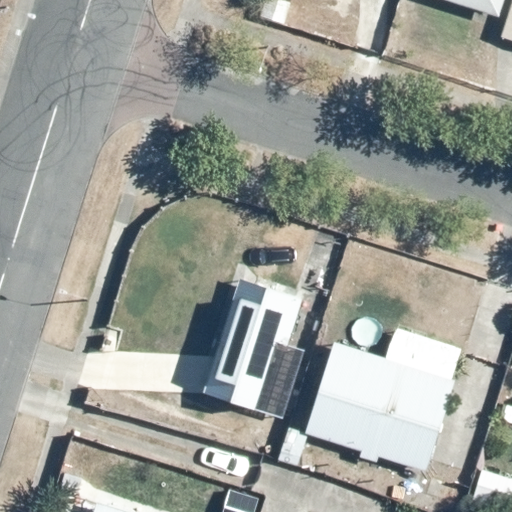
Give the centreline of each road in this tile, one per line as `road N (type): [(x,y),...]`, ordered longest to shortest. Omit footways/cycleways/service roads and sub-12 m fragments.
road 1 (residential): [(70,55),(511,190)]
road 2 (secondary): [(70,55),(0,278)]
